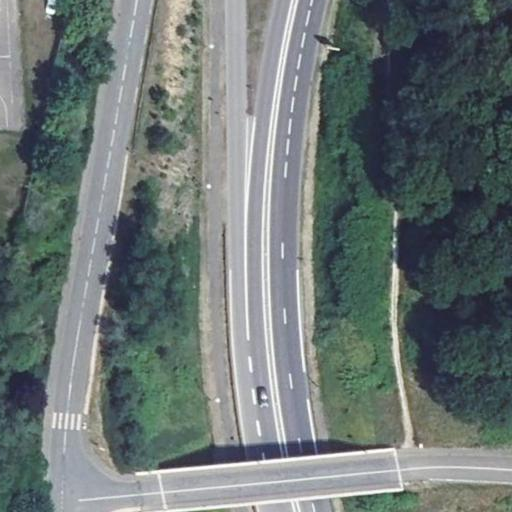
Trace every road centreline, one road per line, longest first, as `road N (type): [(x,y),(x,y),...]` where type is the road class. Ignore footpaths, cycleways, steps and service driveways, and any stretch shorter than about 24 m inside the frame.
road 1 (primary): [(313,511),(282,278),(289,127),(311,0)]
road 2 (unclassified): [(136,0),(71,367),(60,501)]
road 3 (unclassified): [(60,501),(395,469),(511,469)]
road 4 (primary): [(284,0),(258,161),(251,342)]
road 5 (primary): [(234,0),(238,280),(251,342)]
road 6 (primary): [(251,342),(280,511)]
